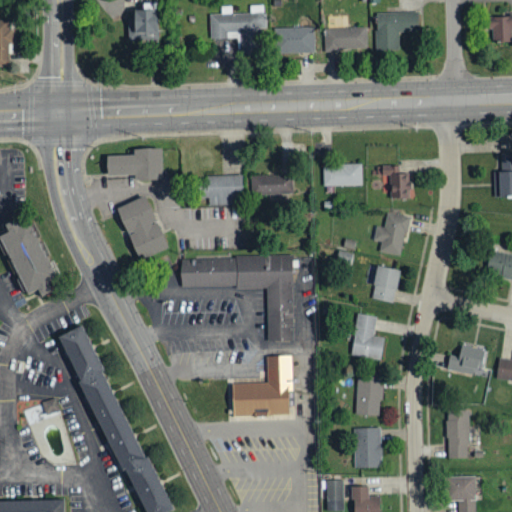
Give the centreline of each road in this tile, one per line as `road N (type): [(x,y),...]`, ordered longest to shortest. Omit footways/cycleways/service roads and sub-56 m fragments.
road 1 (residential): [(106,285),(23,330),(14,345),(7,479),(70,478),(96,488),(110,511),(218,507)]
road 2 (secondary): [(59,115),(511,98)]
road 3 (tertiary): [(220,511),(73,209),(59,115)]
road 4 (residential): [(417,511),(415,384),(449,219),(453,101)]
